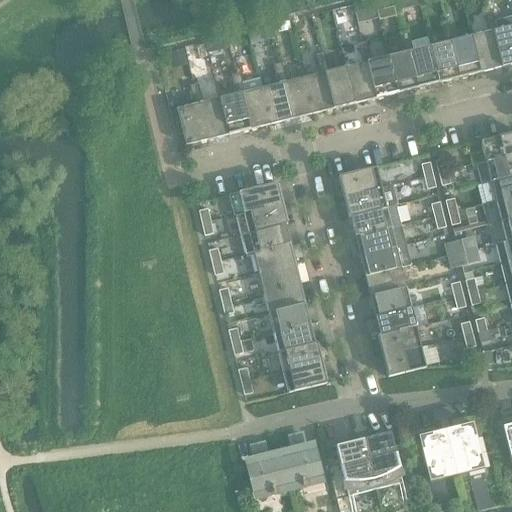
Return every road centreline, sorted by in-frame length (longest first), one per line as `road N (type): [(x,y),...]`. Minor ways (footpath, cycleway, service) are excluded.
road 1 (residential): [(40,459),(229,437),(359,411)]
road 2 (residential): [(298,153),(359,411)]
road 3 (residential): [(298,153),(511,101)]
road 4 (residential): [(359,411),(511,388)]
